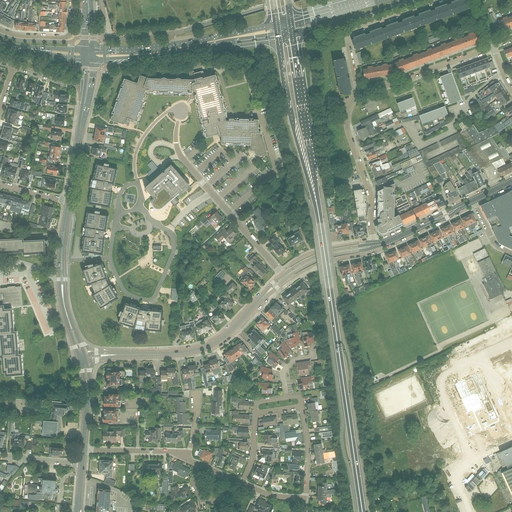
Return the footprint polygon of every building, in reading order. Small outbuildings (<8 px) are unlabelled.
[(276,0),(188,26),(263,4),(263,8),(264,12),(189,33),(189,34),(304,0),(303,0),(295,2),(294,0),(276,0)] [(452,4),(449,5),(453,15),(470,9),(469,7),(466,0),(463,0),(460,0),(455,2),(454,1),(451,2),(452,4)] [(437,21),(453,15),(449,5),(447,6),(446,4),(443,5),(444,6),(438,8),(438,7),(435,8),(436,10),(433,11),(437,21)] [(11,13),(8,18),(5,25),(6,26),(6,27),(8,28),(8,27),(9,28),(13,21),(11,19),(12,17),(13,18),(16,13),(14,12),(17,8),(15,7),(11,14),(11,13)] [(419,16),(417,17),(420,26),(437,21),(433,11),(431,12),(430,10),(427,11),(428,12),(422,14),(421,13),(418,14),(419,16)] [(3,25),(5,25),(8,18),(11,13),(9,12),(7,17),(4,16),(0,23),(1,23),(1,24),(2,25),(3,25)] [(493,14),(490,15),(496,30),(499,29),(493,14)] [(403,22),(400,23),(404,32),(420,26),(417,17),(414,18),(414,16),(411,17),(411,18),(406,20),(405,19),(402,20),(403,22)] [(471,27),(476,26),(472,16),(468,17),(471,27)] [(509,28),(505,18),(503,19),(503,20),(498,22),(502,31),(506,30),(506,29),(509,28),(509,29),(509,28)] [(384,29),(388,38),(404,32),(400,23),(398,24),(397,22),(394,23),(395,24),(389,26),(389,25),(386,26),(387,28),(384,29)] [(370,34),(368,35),(371,44),(388,38),(384,29),(382,29),(381,28),(378,29),(379,30),(373,32),(372,31),(370,32),(370,34)] [(354,40),(351,40),(354,48),(354,49),(355,50),(371,44),(368,35),(365,35),(365,33),(362,35),(362,36),(357,38),(356,37),(353,38),(354,40)] [(482,42),(478,33),(474,35),(473,33),(471,34),(475,44),(477,43),(478,43),(482,42)] [(475,44),(471,34),(468,35),(469,36),(464,38),(468,47),(472,46),(472,45),(474,44),(475,45),(475,44)] [(427,39),(429,43),(439,39),(437,35),(427,39)] [(464,48),(468,47),(464,38),(460,40),(459,38),(457,39),(461,50),(461,49),(463,48),(464,49),(464,48)] [(461,50),(457,39),(455,40),(455,41),(450,43),(454,52),(458,51),(458,50),(461,49),(461,50)] [(454,52),(450,43),(446,45),(445,44),(443,44),(447,55),(447,54),(450,53),(450,54),(454,52)] [(447,55),(443,44),(441,45),(441,47),(436,48),(440,58),(444,56),(444,55),(447,54),(447,55)] [(440,58),(436,48),(432,50),(431,49),(429,50),(433,60),(435,59),(436,59),(440,58)] [(390,52),(392,57),(402,53),(400,49),(390,52)] [(433,60),(429,50),(427,51),(427,52),(422,54),(426,63),(430,61),(432,60),(433,60)] [(360,64),(361,63),(364,62),(361,52),(356,54),(360,64)] [(422,64),(426,63),(422,54),(418,55),(417,54),(415,55),(419,65),(422,64)] [(419,65),(415,55),(413,56),(413,57),(408,59),(412,68),(416,67),(416,66),(419,65)] [(337,78),(347,76),(347,74),(348,73),(348,70),(347,71),(345,65),(347,65),(346,62),(344,62),(344,59),(333,61),(337,78)] [(412,68),(408,59),(404,61),(403,59),(401,60),(405,71),(405,70),(408,69),(408,70),(408,69),(412,68)] [(487,59),(482,61),(485,69),(490,67),(487,59)] [(405,71),(401,60),(399,61),(399,62),(394,64),(398,73),(402,72),(402,71),(405,70),(405,71)] [(390,75),(394,74),(392,65),(387,66),(387,64),(385,65),(386,76),(387,76),(386,75),(389,75),(390,75)] [(475,73),(472,64),(467,66),(470,74),(475,73)] [(386,76),(385,65),(382,65),(382,66),(377,67),(379,77),(383,76),(386,75),(386,76)] [(470,74),(467,66),(462,68),(465,76),(470,74)] [(368,69),(363,70),(364,79),(368,79),(369,79),(369,78),(371,78),(372,78),(370,67),(368,67),(368,69)] [(379,77),(377,67),(372,68),(372,67),(370,67),(372,78),(375,77),(375,78),(379,77)] [(462,68),(457,70),(457,71),(460,78),(465,76),(462,68)] [(122,89),(121,89),(118,97),(119,98),(118,103),(116,103),(114,111),(115,111),(113,117),(112,116),(110,121),(124,125),(124,124),(129,126),(130,122),(134,123),(133,124),(136,125),(137,123),(137,122),(139,117),(137,117),(139,112),(140,112),(143,104),(142,103),(144,98),(145,99),(147,94),(145,94),(146,91),(149,91),(149,92),(154,93),(154,91),(159,91),(159,93),(168,93),(168,92),(174,92),(174,93),(182,93),(182,92),(188,92),(188,94),(189,94),(189,98),(192,100),(196,99),(196,100),(197,100),(199,105),(198,105),(200,114),(201,114),(203,119),(201,119),(204,128),(205,128),(206,133),(205,133),(206,138),(217,135),(218,137),(222,137),(221,144),(226,145),(226,143),(232,143),(232,145),(241,145),(241,144),(246,144),(246,145),(250,145),(250,148),(252,148),(253,151),(255,150),(257,156),(256,156),(262,155),(262,157),(267,156),(262,137),(261,137),(261,132),(258,132),(259,120),(254,120),(254,121),(248,121),(248,120),(240,120),(240,121),(234,121),(234,119),(229,119),(229,121),(226,121),(225,118),(227,117),(226,113),(225,113),(223,108),(224,108),(222,99),(221,99),(219,94),(221,94),(218,85),(217,85),(216,80),(217,80),(216,75),(205,78),(203,71),(195,73),(194,72),(193,71),(192,71),(191,72),(190,72),(189,74),(189,75),(190,76),(191,77),(192,77),(192,80),(181,80),(180,79),(178,79),(177,79),(175,80),(167,79),(166,78),(164,78),(162,78),(161,79),(150,79),(140,76),(138,84),(124,79),(123,84),(124,84),(122,89)] [(445,98),(447,97),(447,99),(446,99),(448,104),(449,104),(450,105),(461,101),(451,73),(440,77),(440,78),(438,79),(440,84),(442,84),(442,85),(441,86),(443,91),(444,90),(445,92),(443,92),(445,98)] [(347,76),(337,78),(340,96),(351,93),(350,91),(352,90),(351,87),(350,88),(349,82),(350,81),(349,78),(348,79),(347,76)] [(19,79),(16,90),(20,91),(20,94),(23,95),(23,92),(22,92),(24,86),(24,85),(25,81),(23,80),(23,79),(21,79),(20,79),(20,80),(19,79)] [(491,92),(493,91),(501,86),(498,82),(487,89),(490,93),(491,92)] [(29,97),(32,98),(33,95),(32,95),(33,92),(35,85),(29,83),(27,89),(25,88),(24,90),(29,92),(29,94),(30,94),(29,97)] [(36,106),(40,107),(42,100),(43,97),(41,97),(43,91),(42,91),(44,87),(39,86),(35,96),(38,97),(39,97),(41,97),(38,104),(37,103),(36,106)] [(475,91),(474,86),(464,90),(463,90),(465,95),(475,91)] [(501,86),(493,91),(494,93),(491,95),(492,97),(496,95),(503,90),(501,86)] [(71,96),(78,93),(77,90),(75,91),(74,87),(68,89),(71,96)] [(498,99),(506,94),(503,90),(496,95),(492,97),(493,98),(496,97),(497,99),(498,99)] [(68,102),(69,95),(62,94),(62,93),(55,92),(55,98),(60,99),(60,101),(68,102)] [(499,106),(509,100),(506,94),(498,99),(497,99),(495,100),(499,106)] [(410,108),(416,106),(413,98),(407,100),(410,108)] [(24,106),(24,105),(25,103),(18,101),(18,102),(12,100),(11,106),(19,108),(20,105),(21,105),(24,106)] [(405,110),(410,108),(407,100),(402,102),(405,110)] [(402,102),(397,104),(400,112),(405,110),(402,102)] [(66,113),(67,106),(56,105),(55,112),(57,112),(57,113),(60,113),(60,112),(66,113)] [(445,106),(440,108),(443,117),(448,115),(445,106)] [(489,106),(485,109),(485,110),(484,110),(486,114),(490,120),(496,115),(492,110),(489,106)] [(510,115),(511,114),(511,106),(506,110),(507,110),(503,112),(505,115),(507,114),(509,113),(510,115)] [(438,119),(443,117),(440,108),(434,110),(438,119)] [(9,110),(7,116),(19,120),(21,113),(18,112),(17,113),(9,110)] [(434,110),(429,112),(432,120),(438,119),(434,110)] [(429,112),(424,114),(427,122),(432,120),(429,112)] [(57,118),(57,115),(47,114),(47,118),(54,119),(53,124),(65,126),(66,122),(65,122),(65,119),(57,118)] [(363,129),(357,131),(359,135),(370,131),(374,129),(374,127),(372,122),(375,121),(380,119),(379,117),(378,115),(378,114),(361,122),(362,126),(363,129)] [(419,116),(420,119),(422,124),(427,122),(424,114),(419,116)] [(19,120),(7,116),(6,122),(14,124),(14,125),(17,127),(19,120)] [(463,131),(458,133),(459,133),(464,142),(468,148),(466,149),(462,151),(479,171),(474,173),(472,174),(470,175),(472,178),(474,177),(477,184),(477,185),(479,188),(482,187),(483,186),(486,184),(479,170),(482,169),(492,164),(492,163),(495,162),(497,161),(500,160),(503,158),(507,156),(509,155),(504,147),(503,147),(500,149),(497,145),(491,137),(500,133),(499,132),(503,129),(510,125),(511,123),(511,117),(508,120),(503,123),(502,121),(494,126),(479,133),(473,125),(469,127),(463,131)] [(394,125),(399,123),(398,121),(396,118),(392,120),(393,121),(385,125),(387,129),(394,125)] [(451,123),(450,120),(425,132),(426,135),(451,123)] [(13,135),(14,132),(17,133),(18,130),(10,128),(11,127),(8,126),(8,127),(4,126),(3,132),(13,135)] [(96,128),(95,135),(110,137),(110,136),(106,136),(106,132),(113,133),(113,128),(108,127),(108,129),(103,129),(96,128)] [(370,131),(359,135),(361,140),(368,137),(377,134),(375,129),(374,129),(370,131)] [(60,133),(61,131),(53,130),(53,132),(52,135),(51,135),(51,139),(54,139),(54,141),(56,141),(57,140),(61,140),(62,137),(63,137),(64,135),(62,134),(62,133),(60,133)] [(13,135),(3,132),(1,138),(4,139),(4,140),(7,141),(7,140),(14,142),(15,139),(12,138),(13,135)] [(373,148),(382,144),(381,141),(376,143),(376,142),(373,143),(372,141),(363,145),(364,150),(373,147),(373,148)] [(12,148),(13,145),(5,143),(5,144),(0,142),(0,148),(6,150),(7,147),(12,148)] [(387,142),(382,144),(373,148),(365,151),(366,154),(368,160),(377,157),(376,154),(385,151),(384,148),(389,145),(387,142)] [(52,146),(51,153),(60,154),(61,154),(61,151),(60,151),(61,148),(52,146)] [(104,146),(99,146),(98,149),(93,148),(92,155),(95,155),(95,156),(100,156),(101,152),(104,152),(104,151),(106,152),(107,149),(114,150),(114,148),(113,147),(107,147),(104,146)] [(417,148),(416,149),(403,154),(405,158),(409,156),(410,158),(419,154),(417,148)] [(60,156),(60,154),(51,153),(50,157),(48,157),(48,161),(53,162),(53,161),(59,161),(60,158),(60,156)] [(20,170),(22,165),(24,157),(21,157),(18,165),(16,164),(15,169),(12,168),(9,177),(12,177),(12,178),(12,179),(13,179),(14,179),(15,179),(15,178),(17,169),(18,169),(20,169),(20,170)] [(400,164),(402,169),(413,165),(421,161),(420,157),(416,159),(416,157),(410,160),(400,164)] [(503,158),(500,160),(505,166),(506,169),(508,169),(510,173),(511,171),(511,166),(510,163),(506,165),(503,158)] [(497,161),(495,162),(499,169),(498,170),(497,170),(499,175),(501,174),(502,177),(506,175),(510,173),(508,169),(506,169),(505,166),(500,160),(497,161)] [(381,161),(373,163),(370,165),(371,169),(380,166),(382,165),(381,161)] [(439,162),(433,165),(440,175),(446,172),(439,162)] [(3,175),(9,177),(12,168),(13,164),(10,163),(9,168),(5,167),(3,175)] [(47,173),(53,174),(53,176),(57,176),(57,174),(58,168),(53,168),(53,166),(46,165),(46,164),(42,163),(42,165),(46,166),(45,168),(48,168),(47,173)] [(371,169),(373,173),(384,169),(390,167),(388,163),(382,165),(380,166),(371,169)] [(95,172),(94,180),(97,181),(95,189),(92,188),(89,204),(96,205),(96,207),(101,208),(101,206),(110,208),(112,191),(111,191),(112,184),(114,185),(117,169),(109,167),(109,165),(104,164),(104,166),(97,164),(96,168),(95,172)] [(30,172),(29,172),(29,171),(25,170),(26,168),(24,167),(24,165),(22,165),(20,170),(22,171),(20,179),(26,181),(27,181),(30,172)] [(179,193),(181,196),(191,187),(171,165),(164,171),(165,172),(164,173),(163,172),(145,188),(154,199),(154,200),(153,201),(153,202),(152,203),(152,204),(153,205),(153,206),(154,207),(155,208),(156,209),(157,209),(158,209),(159,209),(160,209),(161,208),(170,201),(173,204),(177,201),(174,198),(179,193)] [(153,172),(155,174),(160,170),(156,166),(151,170),(147,174),(149,176),(153,172)] [(387,174),(385,169),(390,167),(384,169),(373,173),(375,178),(382,175),(382,176),(387,174)] [(376,181),(378,186),(387,182),(386,179),(393,176),(392,174),(376,181)] [(55,189),(56,185),(57,185),(57,184),(57,183),(58,183),(57,183),(57,182),(56,182),(56,181),(46,180),(46,179),(43,178),(42,187),(46,187),(51,188),(51,189),(52,189),(52,190),(53,190),(54,190),(55,190),(55,189)] [(465,195),(469,193),(466,185),(463,181),(461,179),(460,179),(461,180),(460,181),(464,186),(462,187),(465,195)] [(466,179),(463,181),(466,185),(469,193),(473,191),(471,186),(470,186),(469,183),(466,179)] [(473,191),(478,189),(474,181),(469,183),(470,186),(471,186),(473,191)] [(451,192),(452,193),(455,200),(459,198),(455,190),(450,182),(446,184),(451,192)] [(462,187),(460,188),(458,182),(455,184),(462,197),(465,195),(462,187)] [(404,225),(400,216),(399,215),(394,217),(394,215),(392,215),(392,195),(394,195),(394,184),(377,191),(377,195),(379,195),(379,198),(378,198),(377,202),(379,202),(379,205),(378,205),(377,209),(379,210),(379,213),(378,212),(377,217),(378,217),(380,217),(380,219),(377,219),(378,222),(381,222),(381,223),(375,226),(379,236),(388,232),(404,225)] [(430,191),(428,186),(419,190),(420,191),(422,195),(430,191)] [(366,201),(364,195),(362,195),(361,189),(354,191),(359,222),(361,222),(365,221),(364,216),(365,215),(364,210),(366,210),(366,203),(365,203),(364,201),(366,201)] [(490,201),(480,206),(481,207),(487,220),(490,221),(492,226),(490,227),(494,234),(499,243),(504,246),(509,236),(510,232),(509,231),(511,229),(511,190),(498,198),(490,201)] [(449,203),(455,200),(452,193),(451,192),(447,194),(447,195),(446,196),(449,203)] [(443,206),(438,197),(437,198),(435,193),(432,195),(434,199),(438,208),(443,206)] [(8,195),(5,204),(4,208),(10,210),(13,196),(10,195),(10,196),(7,196),(8,195)] [(400,197),(401,198),(396,200),(397,203),(396,204),(397,207),(408,201),(405,195),(400,197)] [(14,196),(13,196),(10,210),(16,212),(19,197),(19,199),(17,198),(17,197),(14,196)] [(19,198),(19,197),(16,212),(15,213),(21,214),(24,200),(22,199),(19,198)] [(426,204),(423,198),(421,199),(424,205),(422,206),(426,214),(430,212),(426,204)] [(434,199),(426,204),(430,212),(438,208),(434,199)] [(27,201),(24,200),(21,214),(24,215),(25,211),(29,212),(29,209),(28,209),(29,205),(30,205),(31,202),(30,202),(30,201),(27,200),(27,201)] [(417,202),(415,203),(418,208),(422,216),(426,214),(422,206),(419,207),(417,202)] [(418,208),(415,203),(413,204),(415,209),(413,210),(417,218),(422,216),(418,208)] [(409,204),(397,210),(398,212),(410,206),(409,204)] [(41,216),(42,216),(51,218),(53,208),(44,205),(41,216)] [(265,228),(267,225),(260,216),(263,214),(258,208),(253,213),(258,218),(254,221),(256,223),(255,224),(260,230),(263,227),(265,228)] [(412,221),(416,219),(412,210),(408,212),(412,221)] [(88,212),(85,228),(89,229),(88,237),(84,236),(83,244),(82,248),(83,248),(82,252),(89,253),(89,255),(94,256),(94,254),(103,255),(104,239),(103,238),(104,232),(105,232),(108,216),(100,214),(100,212),(95,211),(95,213),(88,212)] [(216,212),(209,218),(211,221),(213,219),(218,224),(223,219),(216,212)] [(408,212),(404,214),(408,223),(412,221),(408,212)] [(404,214),(400,216),(404,225),(408,223),(404,214)] [(474,232),(475,233),(476,236),(477,235),(483,232),(482,229),(477,232),(475,228),(472,223),(475,222),(475,221),(476,221),(475,218),(473,219),(471,214),(471,215),(470,214),(468,215),(468,216),(466,217),(474,232)] [(51,218),(42,216),(39,226),(49,228),(51,221),(52,222),(52,219),(51,219),(52,218),(51,218)] [(341,225),(343,235),(346,235),(346,233),(348,233),(347,226),(348,226),(348,224),(350,224),(351,229),(351,230),(352,230),(351,223),(350,223),(349,216),(348,216),(344,217),(345,224),(341,225)] [(468,225),(470,230),(472,233),(474,232),(466,217),(465,218),(464,217),(462,218),(462,219),(465,226),(468,225)] [(339,235),(343,235),(341,225),(337,226),(337,221),(335,221),(334,219),(333,218),(331,218),(332,224),(334,223),(335,228),(336,235),(339,234),(339,235)] [(457,221),(456,222),(463,236),(465,234),(462,228),(464,227),(460,220),(459,220),(457,220),(457,221)] [(361,222),(359,222),(359,224),(361,236),(363,235),(364,236),(367,236),(367,235),(366,227),(362,227),(362,225),(361,225),(361,224),(362,223),(361,222)] [(460,244),(465,241),(464,238),(463,236),(456,222),(454,223),(454,222),(452,223),(452,224),(451,224),(455,232),(457,231),(459,235),(459,236),(460,238),(459,239),(460,241),(459,241),(460,244)] [(358,228),(357,227),(354,228),(354,223),(351,223),(352,230),(354,229),(355,237),(356,237),(358,237),(358,236),(361,236),(359,224),(357,224),(358,227),(358,228)] [(447,227),(445,227),(452,241),(455,247),(457,245),(454,239),(451,233),(453,232),(450,225),(449,225),(448,225),(447,226),(447,227)] [(452,241),(445,227),(444,228),(443,228),(441,228),(441,229),(441,230),(444,237),(446,236),(449,241),(450,243),(451,242),(452,241)] [(227,240),(224,243),(228,248),(231,245),(230,243),(234,240),(232,238),(236,235),(231,229),(224,235),(221,232),(216,237),(219,241),(224,237),(227,240)] [(291,246),(303,240),(297,229),(293,231),(295,234),(287,238),(291,246)] [(436,232),(435,233),(441,246),(444,245),(441,239),(442,238),(439,230),(438,231),(437,230),(436,231),(436,232)] [(441,246),(435,233),(433,233),(432,233),(431,234),(431,235),(430,235),(434,242),(436,241),(439,247),(441,246)] [(284,252),(284,251),(280,245),(279,245),(278,245),(281,243),(278,239),(278,240),(274,235),(268,240),(276,248),(274,250),(277,253),(276,253),(278,256),(279,255),(281,253),(282,254),(284,252)] [(0,345),(0,346),(0,349),(0,348),(0,353),(1,353),(1,356),(0,356),(2,357),(2,360),(3,360),(3,361),(4,361),(4,364),(3,364),(3,368),(5,368),(5,371),(4,372),(6,372),(6,375),(6,376),(10,375),(12,375),(14,375),(22,374),(23,374),(22,370),(21,370),(20,367),(22,367),(22,366),(22,363),(21,363),(21,362),(20,363),(20,359),(21,359),(21,355),(17,355),(17,352),(18,352),(18,351),(17,351),(16,348),(17,348),(18,347),(18,344),(17,344),(16,344),(16,340),(17,340),(17,336),(16,336),(15,336),(15,333),(16,333),(16,332),(12,333),(12,329),(13,329),(12,329),(12,325),(13,325),(13,321),(11,321),(11,318),(12,318),(12,317),(13,317),(12,314),(12,313),(11,313),(10,310),(12,310),(10,310),(10,306),(13,306),(15,306),(21,305),(20,287),(6,288),(0,289),(0,288),(0,251),(1,252),(1,253),(5,253),(6,253),(6,251),(8,251),(8,252),(12,252),(13,252),(13,251),(15,251),(15,252),(19,252),(20,252),(20,251),(23,251),(24,254),(28,254),(28,253),(31,253),(31,254),(35,253),(35,252),(37,252),(38,254),(38,253),(42,253),(42,252),(44,252),(45,253),(45,246),(44,240),(23,242),(23,239),(4,240),(4,236),(0,236),(0,345)] [(425,237),(424,238),(431,252),(432,253),(433,252),(429,244),(432,243),(428,236),(427,236),(425,236),(425,237)] [(430,252),(431,252),(424,238),(422,239),(422,238),(420,239),(420,240),(419,240),(423,248),(425,246),(428,252),(429,251),(430,252)] [(420,257),(422,256),(419,250),(421,249),(417,241),(417,242),(416,241),(414,242),(414,243),(413,243),(420,257)] [(420,257),(413,243),(411,244),(410,244),(409,244),(409,245),(409,246),(412,253),(414,252),(417,258),(420,257)] [(404,248),(403,248),(410,265),(413,264),(409,257),(411,256),(407,246),(406,247),(405,246),(404,247),(404,248)] [(410,265),(403,248),(401,249),(400,249),(398,249),(398,250),(398,251),(402,258),(404,257),(406,263),(409,268),(411,267),(410,265)] [(473,254),(477,261),(488,256),(485,248),(473,254)] [(116,252),(114,260),(120,262),(123,253),(116,252)] [(388,262),(388,263),(390,268),(394,276),(399,274),(395,267),(396,267),(391,253),(389,254),(388,253),(386,254),(386,255),(385,255),(387,260),(386,260),(387,262),(388,262)] [(265,272),(266,272),(263,269),(265,268),(261,265),(262,264),(256,258),(253,255),(249,260),(251,262),(253,260),(257,264),(253,267),(254,268),(253,269),(256,271),(262,276),(262,275),(263,276),(266,273),(265,272)] [(502,263),(507,266),(511,258),(505,255),(502,263)] [(489,258),(478,263),(487,282),(483,284),(489,296),(491,295),(492,299),(501,295),(500,293),(502,293),(506,291),(489,258)] [(365,272),(366,275),(369,275),(368,271),(369,271),(369,270),(372,269),(372,270),(377,269),(375,264),(372,265),(370,261),(364,262),(366,271),(365,272)] [(92,295),(95,299),(96,302),(101,309),(104,307),(107,305),(108,308),(112,305),(111,303),(118,298),(116,294),(112,289),(110,284),(109,285),(108,285),(109,284),(107,281),(106,279),(107,279),(105,274),(103,268),(102,263),(94,266),(93,264),(88,266),(89,268),(86,269),(82,270),(85,278),(86,281),(88,286),(91,284),(95,293),(92,295)] [(352,265),(354,273),(356,272),(357,276),(356,277),(356,280),(359,285),(362,284),(362,282),(360,278),(357,264),(355,264),(355,263),(353,264),(352,265)] [(242,277),(239,280),(249,289),(254,284),(252,282),(253,281),(249,278),(250,277),(247,274),(250,271),(242,264),(240,266),(243,269),(243,270),(244,271),(240,275),(242,277)] [(350,285),(349,283),(348,281),(345,267),(343,267),(342,266),(341,266),(340,268),(341,273),(340,273),(341,276),(342,275),(342,279),(345,279),(346,286),(350,285)] [(232,282),(225,290),(227,291),(222,296),(225,299),(222,302),(222,301),(219,305),(222,308),(222,307),(224,309),(225,310),(226,311),(228,308),(229,309),(230,309),(231,309),(232,307),(232,306),(231,305),(234,303),(231,300),(232,299),(226,293),(228,292),(230,294),(232,292),(233,291),(234,290),(234,289),(237,287),(232,282)] [(300,284),(297,286),(303,294),(306,292),(309,296),(311,294),(306,288),(303,283),(302,284),(301,284),(300,285),(300,284)] [(295,289),(293,290),(301,301),(303,300),(300,296),(303,294),(297,286),(295,288),(295,289)] [(290,291),(287,294),(293,301),(296,299),(299,303),(301,301),(293,290),(291,292),(290,291)] [(191,304),(198,300),(195,295),(196,294),(194,291),(190,296),(191,304)] [(293,301),(287,294),(285,296),(284,297),(283,298),(286,302),(286,303),(291,309),(293,307),(290,303),(293,301)] [(286,315),(288,313),(284,309),(283,310),(276,303),(275,304),(275,305),(273,306),(271,308),(271,309),(278,315),(280,312),(282,314),(283,312),(286,315)] [(150,331),(156,331),(161,332),(162,325),(164,325),(164,320),(162,320),(163,311),(158,311),(152,310),(147,310),(147,311),(146,311),(142,310),(140,310),(141,309),(136,307),(130,305),(125,304),(122,312),(121,311),(119,316),(121,317),(119,323),(124,325),(129,327),(134,328),(136,325),(145,327),(145,330),(150,331)] [(269,311),(266,313),(267,314),(266,314),(272,321),(275,324),(277,322),(276,321),(279,318),(276,315),(275,316),(270,310),(269,311)] [(219,311),(211,318),(211,320),(213,322),(214,322),(216,324),(219,322),(220,322),(222,321),(221,320),(224,317),(219,311)] [(196,325),(196,326),(200,334),(203,332),(204,332),(205,332),(206,332),(207,331),(207,330),(208,330),(208,329),(211,328),(206,318),(201,320),(198,322),(197,323),(196,323),(196,324),(196,325)] [(268,330),(271,327),(262,318),(256,324),(258,325),(256,327),(259,329),(260,328),(264,331),(267,328),(268,330)] [(193,331),(194,331),(195,330),(194,326),(195,326),(194,321),(190,322),(190,325),(181,327),(181,329),(182,335),(181,335),(182,337),(183,337),(183,340),(195,338),(193,331)] [(271,329),(279,336),(282,333),(274,325),(271,329)] [(296,344),(301,343),(295,325),(293,326),(295,332),(293,333),(294,337),(289,339),(291,348),(297,347),(296,344)] [(256,353),(260,357),(262,355),(265,351),(260,346),(261,345),(259,343),(263,339),(254,330),(253,331),(252,331),(250,332),(251,334),(248,336),(257,346),(255,348),(256,349),(254,352),(256,353)] [(308,333),(308,336),(303,337),(304,347),(310,346),(309,344),(314,343),(313,332),(308,333)] [(291,351),(282,339),(280,341),(282,343),(280,344),(282,348),(278,351),(284,359),(288,356),(287,354),(291,351)] [(242,354),(246,351),(246,352),(249,350),(247,349),(244,345),(243,345),(242,343),(240,344),(239,344),(239,345),(238,344),(237,345),(236,346),(236,347),(242,354)] [(242,356),(241,355),(242,354),(236,347),(228,352),(234,361),(242,356)] [(279,358),(269,350),(267,352),(269,354),(268,356),(271,358),(267,362),(275,368),(278,364),(276,362),(279,358)] [(477,373),(452,384),(459,399),(453,402),(467,432),(472,430),(481,449),(506,438),(507,441),(511,438),(511,427),(511,428),(511,427),(511,351),(475,369),(477,373)] [(234,361),(228,352),(227,352),(225,353),(225,354),(225,355),(223,356),(224,359),(227,363),(225,365),(227,370),(228,374),(235,369),(232,365),(236,363),(234,361)] [(209,361),(210,364),(212,369),(219,367),(216,359),(209,361)] [(311,369),(310,362),(297,364),(298,370),(299,370),(299,375),(308,374),(308,369),(311,369)] [(212,369),(210,364),(204,366),(207,374),(213,372),(212,369)] [(189,369),(190,375),(198,374),(196,365),(189,366),(189,369)] [(272,369),(261,366),(259,371),(264,372),(262,377),(271,380),(273,375),(271,374),(272,369)] [(168,377),(171,377),(173,386),(179,384),(177,374),(175,374),(175,368),(168,369),(168,371),(168,377)] [(123,380),(123,377),(125,377),(125,371),(116,371),(116,372),(113,372),(113,369),(107,369),(107,386),(118,386),(118,384),(123,385),(123,380)] [(154,369),(146,369),(146,371),(146,377),(155,377),(155,374),(155,373),(154,372),(154,369)] [(190,375),(189,369),(183,370),(184,378),(187,378),(188,383),(189,390),(193,390),(191,383),(191,377),(190,375)] [(301,384),(299,384),(300,389),(309,388),(309,389),(313,388),(312,382),(312,380),(314,379),(314,376),(311,376),(301,378),(301,384)] [(269,383),(258,383),(258,388),(262,388),(262,394),(271,394),(272,388),(269,388),(269,383)] [(219,405),(221,406),(222,391),(215,391),(214,405),(212,405),(212,414),(219,414),(219,405)] [(121,406),(121,401),(121,396),(119,396),(119,395),(110,395),(110,397),(106,396),(105,398),(105,401),(104,402),(104,404),(105,406),(121,406)] [(177,402),(177,413),(184,413),(187,413),(185,413),(186,402),(183,402),(183,398),(177,397),(177,402)] [(245,399),(232,398),(231,403),(239,403),(239,409),(249,410),(249,402),(245,402),(245,399)] [(311,399),(311,402),(311,403),(307,404),(309,413),(310,412),(316,411),(317,411),(319,411),(317,398),(311,399)] [(61,405),(62,402),(38,400),(37,407),(50,408),(50,406),(54,407),(54,409),(53,409),(52,418),(57,418),(56,422),(44,421),(43,426),(43,427),(42,427),(42,428),(42,429),(42,430),(43,430),(42,435),(57,437),(57,432),(59,432),(60,431),(61,429),(60,427),(59,417),(58,417),(59,416),(62,416),(64,414),(64,411),(67,411),(69,409),(69,407),(67,405),(61,405)] [(317,411),(316,411),(310,412),(312,422),(319,421),(319,417),(318,417),(318,414),(320,414),(320,410),(319,411),(317,411)] [(117,416),(119,416),(119,411),(113,411),(109,411),(106,411),(105,413),(105,417),(104,417),(103,422),(104,422),(104,425),(109,425),(109,423),(112,423),(112,422),(118,422),(118,418),(117,418),(117,416)] [(239,415),(239,412),(233,412),(232,416),(234,416),(233,421),(244,421),(244,423),(249,423),(249,415),(239,415)] [(184,413),(177,413),(179,413),(178,424),(187,424),(187,413),(184,413)] [(283,416),(282,416),(283,423),(284,426),(288,425),(288,424),(298,423),(297,415),(286,417),(286,416),(283,416)] [(277,422),(276,417),(263,419),(264,426),(267,425),(267,426),(274,425),(274,426),(277,425),(277,422)] [(229,431),(235,432),(235,433),(238,434),(238,436),(248,437),(248,429),(238,428),(238,426),(230,425),(229,431)] [(121,430),(113,430),(113,432),(108,432),(103,432),(103,434),(102,435),(102,437),(103,438),(103,440),(116,440),(116,434),(121,434),(121,437),(125,437),(125,428),(121,428),(121,430)] [(161,439),(161,428),(156,428),(156,431),(149,431),(149,432),(146,432),(146,437),(149,437),(149,441),(156,442),(157,439),(161,439)] [(212,433),(206,433),(205,433),(205,437),(205,440),(211,440),(211,441),(219,441),(219,440),(221,440),(221,430),(212,430),(212,433)] [(181,438),(184,437),(183,431),(179,431),(180,434),(166,434),(166,442),(177,442),(177,437),(180,437),(181,438)] [(296,434),(295,431),(285,433),(287,442),(296,440),(296,444),(301,443),(300,433),(296,434)] [(272,436),(266,435),(266,438),(265,438),(265,439),(264,440),(264,442),(265,443),(265,444),(272,445),(272,444),(273,444),(273,448),(278,448),(278,444),(277,444),(277,436),(272,436)] [(240,442),(240,439),(229,438),(229,441),(237,442),(237,449),(249,450),(249,446),(248,446),(248,445),(248,443),(240,442)] [(326,453),(325,450),(323,450),(322,444),(314,445),(316,455),(326,453)] [(511,446),(500,452),(496,454),(502,468),(500,471),(499,472),(498,473),(498,475),(499,476),(501,476),(503,478),(504,478),(511,496),(511,446)] [(50,456),(60,457),(60,456),(62,456),(63,453),(64,452),(64,450),(63,450),(63,449),(51,448),(50,456)] [(277,452),(277,449),(267,448),(267,451),(262,451),(261,458),(265,458),(265,461),(272,462),(272,458),(276,458),(277,452)] [(221,456),(223,451),(224,449),(219,449),(216,456),(217,457),(216,458),(218,459),(218,460),(219,460),(216,465),(222,467),(224,462),(226,457),(221,456)] [(209,462),(212,453),(208,452),(209,451),(207,450),(206,451),(204,450),(203,451),(200,450),(197,455),(201,457),(200,458),(209,462)] [(293,451),(293,460),(292,459),(292,464),(297,464),(297,460),(302,460),(302,452),(296,452),(293,451)] [(318,465),(320,465),(320,464),(324,463),(323,456),(326,456),(326,453),(316,455),(317,464),(318,464),(318,465)] [(232,462),(230,468),(235,470),(238,462),(244,465),(246,460),(235,455),(234,457),(232,457),(230,461),(232,462)] [(112,473),(113,470),(112,470),(113,462),(111,462),(111,461),(109,461),(108,461),(101,461),(100,462),(100,463),(101,464),(100,469),(99,470),(99,472),(100,473),(101,474),(103,474),(104,473),(107,473),(107,477),(109,477),(112,477),(112,473)] [(162,477),(161,473),(160,470),(162,468),(162,465),(159,465),(159,463),(158,463),(158,464),(148,464),(148,463),(145,463),(141,471),(142,474),(146,474),(148,473),(155,473),(155,475),(157,475),(160,474),(160,477),(162,477)] [(175,463),(172,470),(182,474),(181,476),(185,478),(186,475),(188,476),(190,470),(182,467),(182,466),(175,463)] [(272,475),(272,484),(278,485),(278,477),(287,478),(289,478),(288,482),(294,482),(294,476),(295,476),(295,481),(299,481),(300,476),(301,476),(301,473),(300,473),(300,472),(290,472),(290,470),(293,471),(293,465),(289,465),(288,470),(284,470),(284,472),(277,472),(276,475),(272,475)] [(10,473),(13,476),(19,468),(16,466),(13,471),(10,473)] [(257,467),(257,468),(256,468),(255,470),(256,470),(254,474),(264,479),(265,477),(266,477),(265,478),(268,480),(273,470),(268,468),(268,469),(264,467),(263,470),(258,468),(258,467),(257,467)] [(28,492),(37,492),(37,495),(34,495),(34,497),(38,498),(39,498),(49,498),(49,499),(55,499),(55,494),(57,494),(58,493),(59,492),(59,490),(58,489),(58,488),(56,488),(57,480),(42,479),(39,479),(38,485),(28,484),(28,492)] [(319,486),(318,493),(332,494),(336,494),(336,490),(332,490),(332,491),(327,490),(327,483),(323,483),(323,487),(319,486)] [(103,487),(100,487),(99,488),(99,489),(98,489),(99,489),(98,493),(98,494),(98,500),(110,501),(111,490),(104,490),(104,488),(103,487)] [(188,497),(192,495),(188,487),(184,489),(180,491),(179,489),(178,490),(178,487),(171,487),(172,493),(169,494),(172,500),(186,494),(188,497)] [(331,498),(332,494),(318,493),(318,500),(322,500),(321,504),(326,504),(326,497),(331,498)] [(271,511),(273,507),(265,503),(266,502),(260,499),(256,509),(259,511),(258,511),(271,511)] [(97,506),(97,511),(109,511),(112,511),(113,507),(110,507),(111,501),(110,501),(98,500),(97,500),(98,500),(97,506)] [(195,511),(194,510),(196,508),(192,502),(182,508),(180,505),(170,511),(195,511)]
